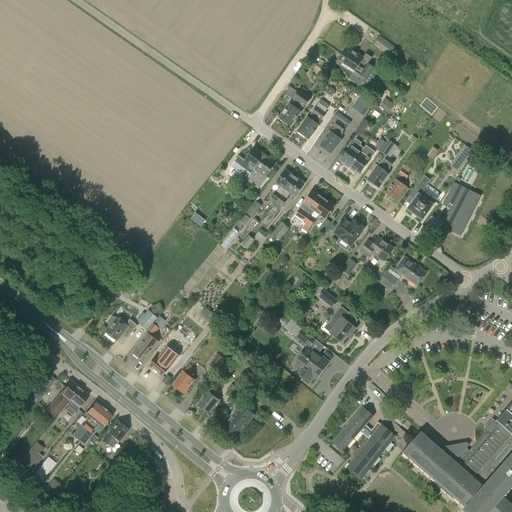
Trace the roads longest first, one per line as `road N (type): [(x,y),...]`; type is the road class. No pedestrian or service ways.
road 1 (residential): [(267,478),(385,335),(464,279)]
road 2 (unclassified): [(186,511),(161,446),(0,323)]
road 3 (residential): [(464,279),(254,123)]
road 4 (primary): [(236,475),(90,353),(62,339)]
road 5 (primary): [(62,339),(91,376),(226,484)]
road 6 (unclassified): [(254,123),(72,0)]
road 7 (unclassified): [(254,123),(322,21),(327,0)]
